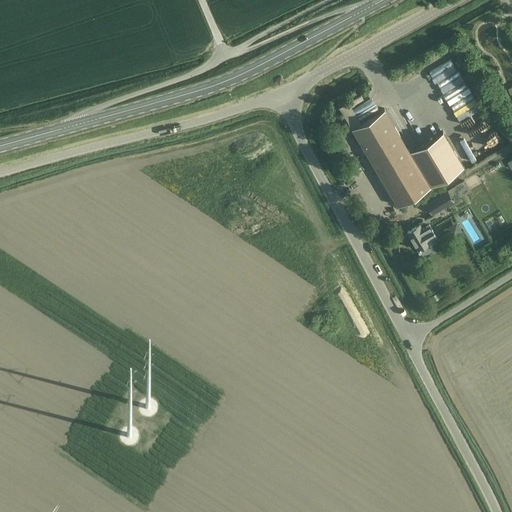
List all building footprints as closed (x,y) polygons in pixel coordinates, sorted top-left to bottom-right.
[(444,131),(410,151),(384,108),(352,128),(398,205),(430,186),(442,179),(449,175),(465,165),(444,131)] [(496,123),(477,134),(485,148),(504,137),(496,123)] [(432,214),(452,202),(463,196),(456,185),(446,191),(445,190),(425,202),(432,214)] [(416,198),(404,206),(406,210),(419,202),(416,198)] [(413,227),(407,231),(412,239),(417,248),(417,247),(418,248),(419,248),(422,253),(432,248),(430,244),(437,240),(434,235),(435,235),(433,230),(430,225),(426,228),(422,230),(420,227),(419,224),(413,227)]
